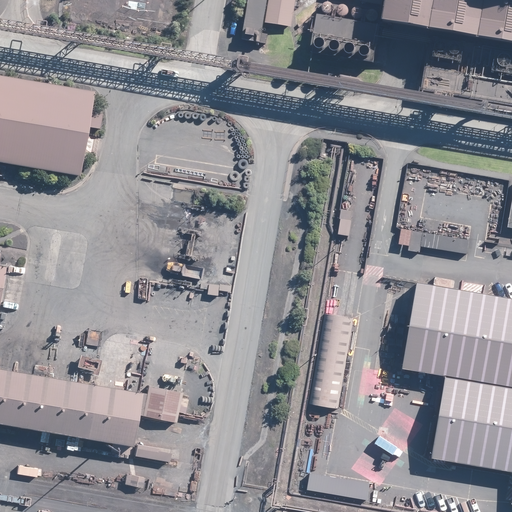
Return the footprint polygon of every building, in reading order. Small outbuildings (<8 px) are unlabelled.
[(511,0),(394,0),(392,14),(511,35),(511,0)] [(99,80),(0,63),(0,152),(84,166),(99,80)] [(511,168),(503,220),(511,221),(511,168)] [(0,309),(2,310),(9,268),(0,267),(2,253),(0,252),(0,309)] [(511,291),(417,276),(403,362),(446,369),(433,447),(511,460),(511,291)] [(326,316),(311,404),(337,408),(352,320),(326,316)] [(0,425),(137,448),(146,394),(0,369),(0,425)] [(311,472),(308,489),(368,500),(371,483),(311,472)]
